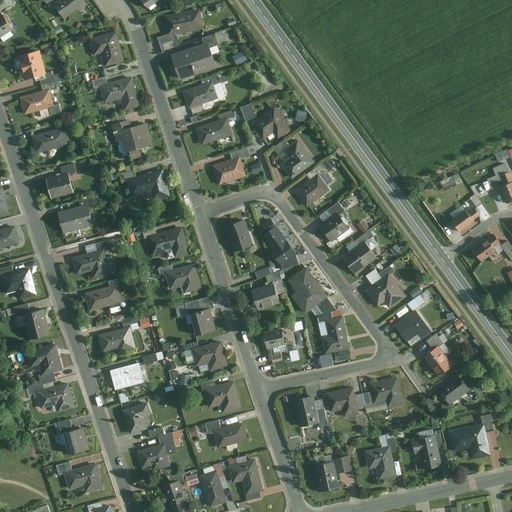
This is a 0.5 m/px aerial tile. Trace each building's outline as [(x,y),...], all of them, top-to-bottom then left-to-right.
[(14,0),(6,0),(0,4),(0,5),(3,10),(16,2),(14,0)] [(82,0),(60,0),(54,4),(65,20),(87,6),(82,0)] [(142,0),(149,9),(161,0),(142,0)] [(200,11),(165,16),(168,35),(203,29),(200,11)] [(4,16),(0,18),(0,39),(14,30),(4,16)] [(117,32),(90,39),(94,56),(102,54),(105,67),(124,62),(117,32)] [(208,42),(173,54),(181,80),(217,68),(208,42)] [(47,75),(41,51),(21,57),(26,80),(47,75)] [(236,56),(239,63),(247,60),(244,53),(236,56)] [(120,65),(107,68),(108,75),(121,72),(120,65)] [(134,79),(101,87),(105,104),(122,100),(125,112),(141,107),(134,79)] [(213,83),(184,92),(190,108),(218,99),(213,83)] [(51,91),(21,98),(25,115),(55,107),(51,91)] [(251,105),(241,108),(245,121),(256,118),(251,105)] [(275,109),(252,124),(264,140),(274,133),(278,139),(290,131),(275,109)] [(228,119),(197,129),(202,147),(233,137),(228,119)] [(132,121),(112,126),(117,143),(124,141),(127,153),(131,152),(133,160),(142,158),(139,149),(153,145),(148,123),(133,127),(132,121)] [(65,129),(33,137),(37,153),(69,145),(65,129)] [(290,160),(282,166),(293,180),(315,164),(298,141),(284,152),(290,160)] [(240,158),(213,167),(219,185),(246,177),(240,158)] [(326,163),(331,170),(338,166),(332,158),(326,163)] [(165,170),(127,180),(132,197),(153,191),(156,202),(172,198),(165,170)] [(330,173),(324,178),(330,185),(336,180),(330,173)] [(511,178),(510,173),(502,176),(505,184),(511,181),(511,178)] [(69,174),(47,179),(52,199),(74,193),(69,174)] [(319,175),(296,191),(308,207),(330,191),(319,175)] [(447,191),(460,185),(455,176),(443,183),(447,191)] [(511,183),(501,188),(508,204),(511,201),(511,183)] [(3,187),(0,187),(0,216),(9,215),(3,187)] [(478,194),(473,197),(479,205),(483,202),(478,194)] [(89,205),(59,213),(65,234),(94,227),(89,205)] [(476,210),(470,214),(475,221),(481,217),(476,210)] [(467,211),(452,222),(460,233),(475,222),(475,221),(470,214),(467,211)] [(338,212),(319,226),(331,242),(350,228),(338,212)] [(245,221),(226,227),(234,252),(253,246),(245,221)] [(16,226),(0,230),(0,249),(21,244),(16,226)] [(183,228),(148,238),(153,256),(175,250),(177,258),(190,254),(183,228)] [(297,255),(275,228),(264,236),(275,249),(271,253),(282,267),(297,255)] [(497,252),(488,240),(473,252),(482,263),(497,252)] [(365,241),(344,257),(356,275),(378,259),(365,241)] [(104,250),(72,258),(77,275),(91,272),(93,279),(110,275),(104,250)] [(283,272),(300,266),(297,255),(282,267),(283,272)] [(195,266),(166,274),(171,290),(183,286),(185,294),(202,289),(195,266)] [(270,268),(256,273),(258,279),(266,277),(272,275),(270,268)] [(298,292),(293,296),(306,313),(328,297),(307,268),(290,280),(298,292)] [(31,269),(2,276),(6,291),(18,288),(20,299),(37,295),(31,269)] [(272,275),(266,277),(268,283),(282,279),(279,272),(272,275)] [(390,274),(366,291),(378,307),(386,301),(391,308),(407,296),(390,274)] [(274,284),(253,291),(259,310),(280,303),(274,284)] [(421,285),(412,291),(415,297),(425,291),(421,285)] [(117,287),(86,294),(90,312),(122,304),(117,287)] [(423,295),(409,302),(414,310),(427,302),(423,295)] [(197,336),(215,332),(213,325),(215,325),(211,309),(191,314),(197,336)] [(45,310),(23,315),(29,339),(51,334),(45,310)] [(416,313),(396,326),(407,342),(419,334),(422,339),(430,333),(416,313)] [(344,317),(326,321),(329,336),(323,337),(326,353),(350,349),(344,317)] [(131,328),(99,335),(103,352),(119,349),(120,353),(136,349),(131,328)] [(283,329),(265,333),(268,349),(286,346),(283,329)] [(222,342),(192,351),(197,367),(209,364),(211,371),(228,366),(222,342)] [(56,345),(27,352),(31,367),(40,365),(43,375),(63,370),(56,345)] [(439,346),(424,358),(439,377),(454,366),(439,346)] [(147,363),(166,358),(164,351),(145,356),(147,363)] [(320,367),(330,365),(328,356),(318,358),(320,367)] [(141,364),(111,371),(116,390),(145,383),(141,364)] [(459,374),(440,390),(451,404),(471,389),(459,374)] [(398,378),(370,384),(374,404),(387,402),(389,409),(404,405),(398,378)] [(235,382),(205,390),(210,409),(221,406),(224,414),(242,409),(235,382)] [(70,384),(38,392),(42,409),(58,405),(60,411),(76,407),(70,384)] [(354,388),(327,394),(331,413),(343,410),(345,418),(359,415),(354,388)] [(315,397),(296,400),(301,427),(320,423),(315,397)] [(433,397),(427,401),(440,419),(446,414),(433,397)] [(148,403),(123,411),(130,435),(148,430),(145,418),(152,415),(148,403)] [(483,424),(485,424),(486,431),(494,429),(491,414),(482,416),(483,424)] [(244,424),(214,431),(218,448),(248,441),(244,424)] [(485,424),(449,431),(453,450),(470,446),(472,458),(491,454),(486,431),(485,424)] [(86,429),(66,433),(71,455),(91,450),(86,429)] [(423,469),(443,465),(437,435),(413,440),(416,455),(420,454),(423,469)] [(165,444),(138,452),(142,468),(153,466),(155,470),(171,466),(165,444)] [(391,446),(365,452),(369,469),(377,468),(380,480),(397,477),(391,446)] [(335,460),(336,462),(338,473),(354,470),(351,457),(335,460)] [(257,460),(229,467),(233,482),(243,480),(247,495),(265,491),(257,460)] [(336,462),(313,467),(319,492),(341,488),(338,473),(336,462)] [(98,465),(66,473),(70,490),(86,486),(88,493),(104,489),(98,465)] [(217,471),(201,476),(211,507),(228,501),(217,471)] [(197,473),(186,477),(189,486),(200,482),(197,473)] [(168,502),(171,511),(185,511),(192,510),(181,480),(163,487),(166,494),(162,495),(165,503),(168,502)]
